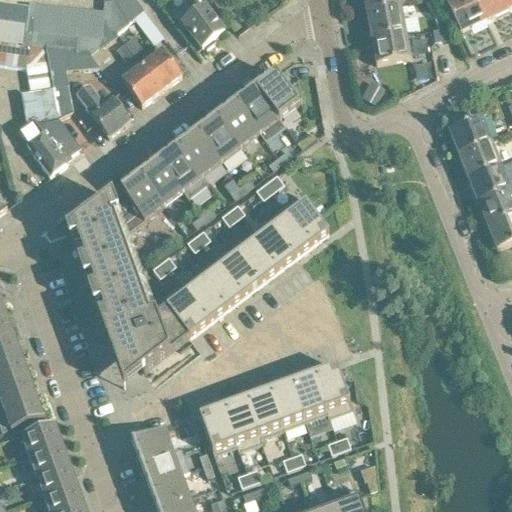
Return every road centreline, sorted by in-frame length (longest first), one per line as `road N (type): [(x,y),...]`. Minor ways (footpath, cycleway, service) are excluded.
road 1 (residential): [(14,239),(304,21),(323,16)]
road 2 (residential): [(91,449),(324,309)]
road 3 (residential): [(91,449),(14,239)]
road 4 (residential): [(484,306),(406,113)]
